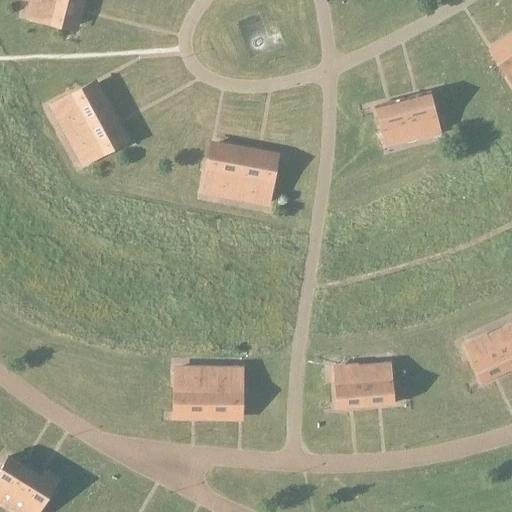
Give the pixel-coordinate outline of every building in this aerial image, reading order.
[(82,0),(31,0),(27,17),(43,21),(43,18),(76,27),(82,0)] [(511,35),(492,49),(509,74),(506,76),(511,84),(511,35)] [(67,96),(51,105),(67,134),(110,111),(95,84),(68,99),(67,96)] [(428,92),(402,99),(412,139),(439,132),(428,92)] [(402,99),(375,106),(385,146),(412,139),(402,99)] [(110,111),(67,134),(83,164),(97,156),(95,154),(124,138),(110,111)] [(244,149),(214,144),(208,174),(205,173),(202,192),(235,198),(244,149)] [(274,155),(244,149),(235,198),(268,204),(271,188),(268,188),(274,155)] [(511,323),(490,334),(507,371),(511,368),(511,323)] [(507,371),(490,334),(465,346),(482,383),(507,371)] [(389,364),(361,366),(365,407),(392,404),(389,364)] [(361,366),(334,368),(337,409),(365,407),(361,366)] [(207,418),(208,369),(174,368),(174,384),(177,384),(176,418),(207,418)] [(241,369),(208,369),(207,418),(237,418),(238,388),(241,388),(241,369)] [(31,471),(8,456),(0,469),(0,502),(8,507),(31,471)] [(31,471),(8,507),(15,511),(20,511),(21,511),(36,511),(56,481),(43,474),(41,477),(31,471)]
